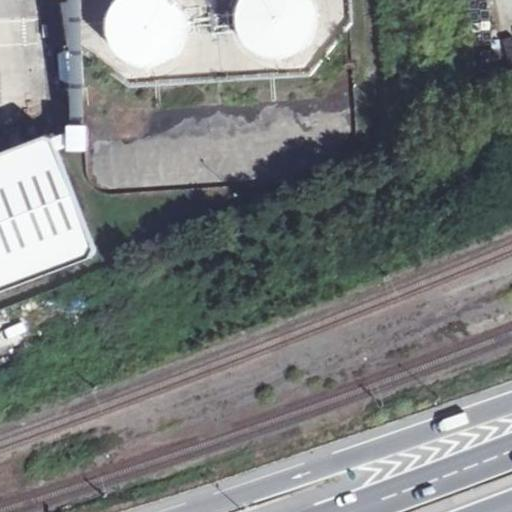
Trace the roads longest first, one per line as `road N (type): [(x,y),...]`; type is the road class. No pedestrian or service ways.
road 1 (trunk): [(511,404),(194,511)]
road 2 (trunk): [(511,450),(344,511)]
